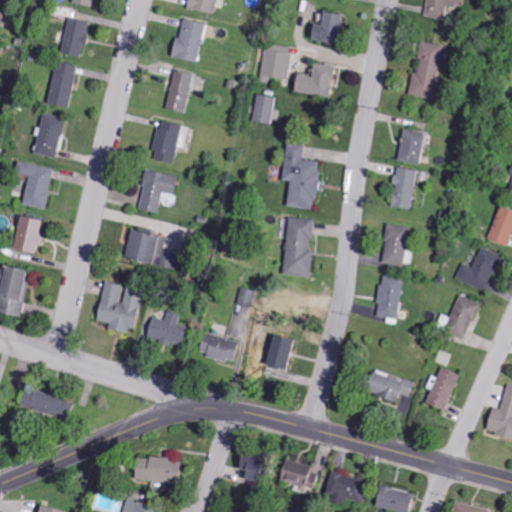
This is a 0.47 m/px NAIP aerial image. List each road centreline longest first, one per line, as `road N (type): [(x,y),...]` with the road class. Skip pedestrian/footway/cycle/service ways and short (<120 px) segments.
road 1 (residential): [(511,482),(243,414),(199,411),(159,419),(0,485)]
road 2 (residential): [(309,431),(345,291),(389,0)]
road 3 (residential): [(56,356),(141,0)]
road 4 (residential): [(233,413),(0,339)]
road 5 (residential): [(447,467),(511,322)]
